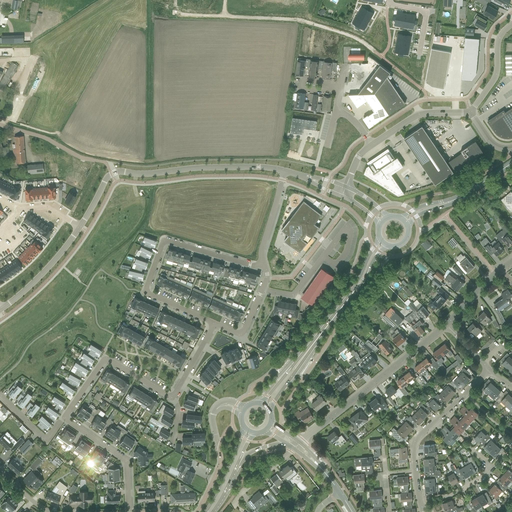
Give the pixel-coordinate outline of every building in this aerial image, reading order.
[(488,6),(483,13),(492,19),(497,11),(488,6)] [(361,7),(357,15),(363,18),(368,10),(369,8),(367,7),(366,9),(361,7)] [(368,10),(363,18),(369,22),(374,14),(370,11),(371,9),(369,8),(368,10)] [(393,16),(393,18),(395,19),(405,21),(406,13),(397,12),(396,17),(393,16)] [(406,13),(405,21),(414,22),(417,23),(417,21),(415,20),(416,15),(406,13)] [(357,15),(352,23),(356,26),(355,28),(357,29),(358,27),(363,19),(363,18),(357,15)] [(477,20),(475,25),(481,29),(484,30),(484,29),(487,25),(485,24),(486,22),(487,21),(477,15),(476,16),(477,16),(475,19),(477,20)] [(358,27),(357,29),(359,30),(360,28),(364,30),(369,22),(363,18),(363,19),(358,27)] [(393,18),(392,21),(395,21),(394,26),(404,28),(405,21),(395,19),(393,18)] [(405,21),(404,28),(413,29),(414,24),(417,25),(417,23),(414,22),(405,21)] [(466,30),(465,36),(474,37),(474,29),(466,29),(466,30)] [(397,34),(396,43),(403,44),(405,35),(405,32),(403,32),(402,34),(397,34)] [(405,35),(403,44),(410,46),(412,36),(407,35),(407,32),(405,32),(405,35)] [(465,37),(461,80),(464,80),(464,79),(471,79),(474,75),(475,74),(476,74),(480,38),(465,37)] [(396,43),(394,52),(399,53),(398,56),(401,57),(401,54),(403,44),(396,43)] [(401,54),(401,57),(403,57),(403,54),(408,55),(410,46),(403,44),(401,54)] [(444,88),(451,52),(431,48),(425,81),(432,86),(444,88)] [(298,60),(296,74),(303,75),(305,61),(298,60)] [(18,66),(12,62),(0,82),(0,89),(2,91),(18,66)] [(311,62),(309,76),(316,77),(318,63),(311,62)] [(324,62),(322,77),(329,78),(331,63),(324,62)] [(380,65),(358,94),(375,93),(383,83),(387,77),(391,73),(380,65)] [(383,83),(375,93),(389,114),(399,107),(405,103),(402,98),(401,98),(387,77),(383,83)] [(297,93),(296,107),(303,108),(305,94),(297,93)] [(374,112),(368,116),(368,115),(363,118),(364,120),(365,122),(369,128),(374,124),(373,124),(374,123),(374,124),(389,114),(375,93),(358,94),(348,95),(357,107),(367,101),(374,112)] [(330,111),(332,97),(324,96),(322,110),(330,111)] [(511,108),(504,113),(490,123),(489,123),(493,129),(494,131),(496,133),(499,135),(501,137),(504,138),(507,138),(511,138),(511,137),(511,108)] [(315,131),(317,121),(292,118),(290,133),(302,135),(303,129),(315,131)] [(454,172),(422,126),(404,138),(435,185),(454,172)] [(14,137),(15,142),(15,148),(12,149),(13,164),(25,163),(23,136),(14,137)] [(0,141),(0,140),(0,149),(3,149),(3,156),(9,156),(8,147),(3,147),(0,141)] [(482,153),(475,141),(460,151),(468,162),(482,153)] [(368,164),(369,165),(366,167),(364,173),(397,195),(403,191),(392,174),(404,166),(397,157),(395,159),(390,151),(388,149),(388,150),(384,152),(384,153),(380,155),(376,158),(372,161),(372,160),(372,161),(368,164),(368,163),(367,163),(368,164)] [(27,168),(24,169),(25,174),(28,174),(44,173),(43,164),(27,165),(27,168)] [(6,184),(2,193),(6,195),(10,186),(6,184)] [(10,186),(6,195),(10,197),(15,188),(10,186)] [(15,188),(10,197),(15,199),(19,190),(15,188)] [(70,193),(65,202),(70,205),(75,196),(77,194),(71,191),(70,193)] [(511,192),(501,200),(511,213),(511,192)] [(304,201),(281,230),(288,235),(284,240),(300,253),(313,237),(312,236),(316,231),(316,232),(320,228),(315,224),(322,215),(304,201)] [(29,214),(24,222),(27,224),(33,216),(29,214)] [(33,216),(27,224),(31,227),(37,219),(33,216)] [(498,217),(496,219),(500,224),(500,225),(503,229),(505,231),(508,229),(508,228),(507,228),(503,222),(501,220),(498,217)] [(37,219),(31,227),(35,229),(40,221),(37,219)] [(40,221),(35,229),(38,232),(39,232),(44,224),(40,221)] [(38,232),(38,233),(41,235),(42,235),(48,226),(44,224),(39,232),(38,232)] [(41,235),(41,236),(45,239),(47,237),(47,238),(52,229),(48,226),(42,235),(41,235)] [(499,237),(498,238),(501,243),(503,241),(504,242),(508,247),(509,247),(511,246),(510,245),(511,243),(511,239),(509,235),(508,234),(506,232),(505,232),(502,235),(499,237)] [(153,247),(156,241),(144,237),(143,242),(145,242),(144,246),(150,248),(151,246),(153,247)] [(456,246),(458,244),(453,237),(450,240),(456,246)] [(485,238),(480,242),(490,254),(491,256),(494,253),(497,256),(500,253),(501,253),(503,252),(503,251),(503,250),(501,248),(502,248),(498,243),(497,244),(492,247),(490,244),(485,238)] [(427,240),(421,245),(424,249),(430,244),(427,240)] [(35,241),(31,245),(38,252),(42,248),(35,241)] [(31,245),(28,248),(35,255),(38,252),(31,245)] [(149,258),(152,252),(141,246),(139,251),(141,252),(139,255),(146,259),(147,257),(149,258)] [(28,248),(25,251),(32,258),(35,255),(28,248)] [(168,249),(167,254),(166,253),(164,258),(167,259),(167,260),(173,262),(174,256),(173,256),(174,251),(168,249)] [(25,251),(22,254),(29,261),(32,258),(25,251)] [(22,254),(19,258),(26,265),(29,261),(22,254)] [(474,267),(464,255),(458,260),(463,266),(463,267),(464,268),(465,269),(466,269),(468,272),(467,272),(468,273),(474,267)] [(189,265),(189,264),(188,266),(194,268),(196,263),(197,263),(198,258),(192,256),(192,258),(189,258),(189,260),(190,261),(189,265)] [(145,269),(147,262),(136,258),(134,263),(136,264),(134,269),(141,271),(143,268),(145,269)] [(196,263),(194,268),(203,271),(204,265),(203,265),(204,260),(198,258),(197,263),(196,263)] [(16,260),(12,263),(17,271),(21,269),(16,260)] [(204,265),(203,271),(209,272),(209,270),(210,267),(210,266),(211,267),(212,264),(210,263),(210,262),(204,260),(203,265),(204,265)] [(210,266),(210,267),(209,270),(214,272),(215,268),(216,269),(218,264),(213,262),(212,264),(211,267),(210,266)] [(12,263),(8,266),(14,274),(17,271),(12,263)] [(214,272),(213,274),(219,275),(220,274),(224,275),(226,268),(223,267),(224,265),(218,264),(216,269),(215,268),(214,272)] [(453,268),(459,275),(463,272),(456,265),(453,268)] [(8,266),(4,268),(10,276),(14,274),(8,266)] [(224,275),(223,277),(233,280),(235,274),(234,274),(235,269),(229,267),(228,269),(226,268),(224,275)] [(4,268),(1,271),(6,279),(10,276),(4,268)] [(234,274),(235,274),(233,280),(238,281),(239,279),(240,275),(241,276),(242,273),(240,272),(240,270),(235,269),(234,274)] [(303,298),(315,306),(334,277),(322,269),(303,298)] [(142,280),(143,273),(130,270),(129,270),(128,275),(132,276),(131,279),(139,281),(139,279),(142,280)] [(239,279),(244,281),(245,281),(246,277),(247,277),(248,273),(243,271),(242,273),(241,276),(240,275),(239,279)] [(433,276),(435,277),(441,282),(444,277),(437,271),(433,276)] [(448,271),(445,274),(450,278),(461,287),(462,285),(463,286),(465,284),(464,283),(464,282),(457,277),(457,278),(448,271)] [(167,276),(166,276),(161,273),(156,284),(163,287),(163,286),(167,276)] [(245,281),(244,281),(244,283),(249,284),(251,278),(252,279),(253,274),(248,273),(247,277),(246,277),(245,281)] [(251,278),(249,284),(255,286),(256,284),(258,284),(259,281),(258,281),(259,276),(253,274),(252,279),(251,278)] [(450,278),(445,274),(443,277),(446,278),(445,279),(453,284),(451,286),(458,291),(461,287),(450,278)] [(173,279),(168,277),(167,276),(163,286),(169,289),(173,279)] [(441,282),(435,277),(432,281),(439,288),(443,284),(440,282),(441,282)] [(173,279),(169,289),(175,292),(179,282),(173,279)] [(185,284),(179,282),(175,292),(181,295),(185,284)] [(192,287),(185,284),(181,295),(187,297),(192,287)] [(195,301),(199,291),(193,288),(189,298),(195,301)] [(440,295),(433,303),(431,301),(428,304),(434,310),(437,306),(439,308),(449,296),(440,288),(436,292),(440,295)] [(511,305),(507,300),(511,296),(511,295),(507,289),(501,294),(503,297),(494,305),(497,309),(494,311),(497,313),(500,319),(502,325),(506,324),(502,316),(500,313),(499,311),(503,307),(506,311),(511,305)] [(205,293),(199,291),(195,301),(201,304),(205,293)] [(212,296),(205,293),(201,304),(207,306),(212,296)] [(140,300),(135,297),(133,302),(132,302),(130,305),(131,305),(130,309),(135,311),(136,309),(136,308),(140,300)] [(215,310),(220,300),(213,297),(209,307),(215,310)] [(140,300),(136,308),(136,309),(141,311),(144,302),(140,300)] [(226,302),(220,300),(215,310),(221,313),(226,302)] [(283,311),(285,302),(279,301),(278,306),(275,305),(273,314),(277,314),(277,312),(283,313),(283,311)] [(144,302),(141,311),(145,313),(149,304),(144,302)] [(226,302),(221,313),(227,315),(232,305),(226,302)] [(412,302),(407,306),(409,307),(410,308),(414,313),(417,316),(419,318),(419,317),(418,317),(421,314),(424,318),(430,314),(426,310),(420,303),(416,306),(412,302)] [(297,304),(291,303),(289,312),(292,312),(292,317),(297,318),(298,312),(295,311),(297,304)] [(149,304),(145,313),(150,315),(154,307),(149,304)] [(232,305),(227,315),(233,318),(238,308),(232,305)] [(159,309),(154,307),(150,315),(155,317),(159,309)] [(233,318),(239,321),(244,311),(238,308),(233,318)] [(395,311),(389,318),(392,320),(398,326),(403,319),(395,311)] [(481,315),(478,317),(479,319),(478,319),(480,321),(481,320),(481,321),(485,325),(487,322),(488,324),(492,321),(492,320),(489,317),(489,316),(488,314),(485,311),(484,312),(483,311),(480,314),(481,315)] [(159,312),(155,321),(157,322),(158,321),(162,323),(163,323),(163,322),(166,314),(167,314),(161,312),(159,312)] [(166,314),(163,322),(163,323),(167,325),(171,316),(167,314),(166,314)] [(171,316),(167,325),(172,327),(176,318),(171,316)] [(176,318),(172,327),(177,329),(180,321),(176,318)] [(269,325),(279,331),(282,325),(272,319),(269,325)] [(410,319),(407,321),(409,324),(419,335),(421,334),(422,334),(424,333),(423,332),(424,331),(420,326),(419,325),(423,322),(420,319),(417,322),(415,320),(412,322),(410,319)] [(390,323),(389,323),(395,329),(395,328),(398,326),(392,320),(390,323)] [(180,321),(177,329),(181,331),(185,323),(180,321)] [(185,323),(181,331),(186,333),(190,325),(185,323)] [(478,326),(477,327),(473,323),(467,328),(470,331),(471,330),(476,336),(482,331),(482,330),(484,328),(480,324),(478,326)] [(122,335),(127,327),(122,324),(121,325),(120,324),(119,328),(117,333),(122,335)] [(190,325),(186,333),(190,335),(191,335),(194,327),(190,325)] [(269,325),(266,330),(274,334),(273,335),(276,336),(279,331),(269,325)] [(190,335),(196,338),(196,337),(197,337),(198,334),(197,334),(200,329),(194,326),(194,327),(191,335),(190,335)] [(127,327),(122,335),(122,336),(122,335),(126,337),(131,330),(127,327)] [(395,333),(391,336),(393,339),(398,345),(405,340),(400,333),(397,329),(394,332),(395,333)] [(131,330),(126,337),(131,340),(135,332),(131,330)] [(266,330),(263,335),(270,340),(273,335),(274,334),(266,330)] [(491,338),(485,343),(480,348),(483,351),(495,340),(486,330),(485,332),(491,338)] [(140,335),(135,332),(131,340),(135,343),(140,335)] [(144,337),(140,335),(135,343),(140,345),(141,343),(142,341),(144,337)] [(142,341),(141,343),(144,345),(144,346),(149,349),(149,348),(153,341),(154,340),(149,338),(149,337),(147,335),(143,342),(142,341)] [(263,335),(260,340),(267,345),(270,340),(263,335)] [(387,344),(385,340),(386,339),(383,337),(378,343),(379,345),(378,345),(381,349),(384,352),(385,352),(387,354),(392,350),(389,347),(390,346),(388,343),(387,344)] [(259,340),(256,345),(263,349),(261,352),(265,353),(266,351),(264,350),(267,345),(260,340),(259,340)] [(365,343),(372,349),(375,346),(368,340),(365,343)] [(153,341),(149,348),(149,349),(153,351),(158,343),(153,341)] [(158,343),(153,351),(158,354),(162,346),(158,343)] [(101,350),(91,344),(88,348),(90,350),(87,354),(93,358),(95,355),(97,356),(101,350)] [(366,344),(363,347),(365,349),(370,353),(372,350),(367,346),(366,344)] [(453,354),(450,350),(445,344),(439,348),(444,355),(447,352),(450,356),(453,354)] [(162,346),(158,354),(162,356),(167,348),(162,346)] [(167,348),(162,356),(167,359),(171,351),(167,348)] [(236,348),(231,350),(231,351),(236,358),(235,358),(237,361),(242,358),(245,357),(243,349),(238,350),(236,348)] [(444,355),(439,348),(433,353),(438,359),(441,363),(444,361),(441,357),(444,355)] [(231,350),(226,352),(231,361),(235,358),(236,358),(231,351),(231,350)] [(175,353),(171,351),(167,359),(171,361),(175,353)] [(226,352),(226,351),(221,354),(222,357),(219,360),(224,367),(227,365),(232,362),(231,361),(226,352)] [(355,352),(353,355),(354,357),(358,362),(363,368),(366,366),(368,369),(377,362),(374,359),(375,358),(372,355),(372,356),(371,355),(363,362),(361,359),(360,358),(358,356),(359,355),(356,352),(355,352)] [(90,365),(94,360),(84,353),(81,357),(83,358),(80,363),(86,367),(88,364),(90,365)] [(175,353),(171,361),(175,363),(176,364),(180,356),(175,353)] [(454,357),(459,363),(462,361),(457,354),(454,357)] [(511,359),(506,354),(503,357),(500,360),(503,363),(502,364),(507,368),(511,363),(511,359)] [(176,364),(175,363),(175,364),(180,367),(183,362),(184,363),(185,360),(184,359),(185,358),(180,355),(180,356),(176,364)] [(246,359),(249,368),(250,368),(252,367),(252,368),(258,366),(258,365),(258,364),(259,362),(257,355),(249,358),(246,359)] [(356,367),(354,369),(349,373),(354,380),(358,377),(360,379),(364,375),(362,373),(363,373),(356,364),(358,362),(354,357),(350,361),(352,363),(354,365),(356,367)] [(426,358),(421,363),(425,369),(429,366),(429,365),(431,364),(435,368),(436,369),(439,367),(436,362),(432,358),(429,361),(426,358)] [(224,367),(219,360),(216,362),(213,359),(209,363),(210,364),(217,372),(218,372),(221,368),(224,367)] [(73,367),(70,371),(74,373),(80,377),(82,374),(84,375),(88,370),(76,362),(73,366),(73,367)] [(425,369),(421,363),(415,367),(417,370),(416,371),(419,374),(425,369)] [(210,364),(206,368),(206,369),(207,368),(213,376),(214,377),(218,373),(218,372),(217,372),(210,364)] [(448,372),(443,365),(440,368),(443,371),(445,374),(448,372)] [(207,368),(206,369),(202,372),(203,373),(209,379),(210,379),(213,376),(207,368)] [(459,376),(458,377),(466,384),(468,381),(470,379),(470,378),(472,376),(471,375),(466,370),(464,368),(461,371),(463,372),(462,373),(459,376)] [(104,371),(97,381),(99,383),(101,381),(105,383),(107,381),(111,373),(112,373),(107,370),(105,372),(104,371)] [(412,374),(411,375),(409,372),(403,376),(408,382),(414,377),(412,374)] [(111,373),(107,381),(111,383),(116,376),(111,373)] [(203,373),(199,377),(201,379),(198,384),(206,388),(207,385),(212,381),(210,379),(209,379),(203,373)] [(77,385),(80,379),(70,374),(67,378),(69,379),(68,383),(74,386),(75,384),(77,385)] [(420,374),(417,377),(421,381),(423,382),(423,383),(425,381),(420,374)] [(116,376),(111,383),(115,386),(120,379),(116,376)] [(408,382),(403,376),(397,381),(400,384),(398,385),(400,387),(399,388),(404,395),(405,396),(408,393),(404,387),(405,386),(404,385),(408,382)] [(349,384),(344,377),(335,384),(340,390),(349,384)] [(421,381),(417,377),(415,378),(420,385),(423,384),(423,383),(423,382),(421,381)] [(452,380),(450,383),(457,389),(457,390),(458,391),(460,388),(461,389),(466,384),(458,377),(454,382),(452,380)] [(124,381),(120,379),(115,386),(119,389),(125,381),(124,381)] [(129,384),(125,381),(119,389),(124,392),(129,384)] [(74,390),(62,382),(59,386),(67,391),(65,394),(67,396),(68,394),(70,395),(74,390)] [(448,386),(443,391),(451,397),(455,392),(456,393),(458,391),(457,390),(457,389),(450,383),(449,382),(447,384),(448,386)] [(488,394),(495,387),(490,382),(487,385),(485,383),(479,389),(481,392),(483,390),(488,394)] [(14,398),(21,389),(17,386),(16,387),(13,385),(8,391),(10,392),(9,394),(14,398)] [(404,395),(399,388),(396,390),(392,385),(386,390),(390,396),(394,393),(397,397),(399,395),(400,397),(404,395)] [(133,387),(129,394),(127,393),(125,398),(131,401),(132,399),(134,397),(133,397),(138,390),(133,387)] [(495,387),(488,394),(494,399),(494,398),(497,400),(500,397),(498,395),(500,392),(495,387)] [(142,392),(138,390),(133,397),(134,397),(138,400),(142,392)] [(188,395),(186,400),(197,404),(199,399),(198,398),(200,394),(194,391),(191,396),(188,395)] [(437,394),(435,396),(442,403),(443,404),(445,402),(446,402),(451,397),(443,391),(439,395),(437,394)] [(142,392),(138,400),(142,403),(147,395),(142,392)] [(17,404),(23,408),(31,396),(27,393),(24,397),(20,394),(16,399),(19,402),(17,404)] [(497,400),(494,404),(497,406),(501,402),(506,406),(511,399),(511,397),(508,394),(505,397),(502,394),(500,397),(497,400)] [(151,398),(147,395),(142,403),(146,405),(146,406),(151,397),(151,398)] [(320,395),(317,397),(318,399),(312,404),(316,410),(326,402),(320,395)] [(429,403),(428,404),(431,406),(436,411),(438,408),(440,406),(441,407),(443,404),(442,403),(435,396),(434,395),(432,398),(433,399),(432,400),(429,403)] [(64,403),(54,396),(51,400),(57,404),(54,408),(57,410),(59,407),(61,408),(64,403)] [(156,400),(151,397),(146,406),(151,409),(150,410),(153,412),(156,407),(153,405),(156,400)] [(386,399),(390,403),(392,407),(395,405),(389,397),(386,399)] [(387,405),(384,401),(381,398),(378,400),(376,398),(369,403),(375,410),(377,413),(382,409),(387,405)] [(186,400),(185,400),(183,405),(186,406),(186,412),(194,413),(195,409),(197,404),(186,400)] [(32,416),(39,407),(35,404),(34,406),(30,402),(25,408),(28,411),(27,412),(32,416)] [(81,417),(88,407),(84,404),(76,414),(78,415),(77,416),(80,418),(80,417),(81,417)] [(421,408),(416,413),(423,419),(428,415),(431,412),(422,404),(419,407),(421,408)] [(169,418),(173,411),(164,405),(162,409),(160,408),(158,412),(161,414),(162,414),(169,418)] [(464,406),(461,408),(473,419),(478,414),(471,408),(469,410),(464,406)] [(49,417),(51,419),(52,417),(54,419),(58,413),(48,407),(45,411),(51,414),(49,417)] [(92,410),(88,407),(81,417),(86,420),(90,414),(93,416),(97,410),(94,408),(92,410)] [(97,410),(93,416),(95,417),(91,424),(92,425),(91,426),(94,428),(94,427),(95,427),(102,417),(98,414),(100,410),(98,408),(97,410)] [(299,413),(298,411),(295,413),(298,418),(301,416),(305,422),(313,417),(307,408),(299,413)] [(473,419),(461,408),(459,411),(464,416),(462,418),(468,424),(473,419)] [(355,430),(368,420),(360,410),(349,419),(352,422),(350,424),(355,430)] [(199,415),(191,414),(187,413),(186,420),(191,420),(194,421),(193,421),(198,422),(200,422),(201,415),(199,415)] [(423,419),(416,413),(412,418),(410,416),(408,418),(410,420),(416,426),(418,424),(419,424),(423,419)] [(162,414),(161,414),(157,421),(168,427),(173,420),(169,418),(162,414)] [(51,424),(42,416),(38,419),(40,421),(37,425),(42,430),(45,427),(46,429),(51,424)] [(455,416),(452,419),(464,430),(468,424),(462,418),(460,421),(455,416)] [(107,420),(102,417),(95,427),(100,430),(104,424),(107,425),(111,420),(108,418),(107,420)] [(168,427),(157,421),(151,417),(149,421),(158,426),(155,432),(166,438),(170,433),(166,431),(168,427)] [(402,425),(401,426),(409,433),(411,430),(413,428),(414,429),(416,426),(410,420),(408,418),(407,417),(404,420),(406,421),(405,422),(402,425)] [(191,420),(186,420),(185,420),(182,419),(181,426),(193,427),(193,421),(194,421),(191,420)] [(464,430),(452,419),(449,422),(455,426),(452,429),(459,435),(464,430)] [(111,420),(107,425),(109,427),(105,434),(110,437),(115,429),(117,427),(112,424),(113,422),(111,420)] [(22,425),(19,428),(25,433),(28,430),(22,425)] [(397,431),(396,430),(394,428),(392,430),(392,431),(393,432),(393,434),(392,434),(392,435),(399,442),(401,440),(403,442),(407,439),(405,437),(409,433),(401,426),(397,431)] [(445,426),(443,429),(454,440),(459,435),(452,429),(450,431),(445,426)] [(64,442),(70,433),(65,429),(60,436),(58,434),(54,439),(57,441),(59,439),(64,442)] [(115,429),(110,437),(114,440),(119,433),(121,435),(123,432),(121,431),(120,432),(115,429)] [(454,440),(443,429),(440,432),(445,437),(443,439),(449,445),(454,440)] [(123,432),(121,435),(124,437),(119,444),(120,444),(119,445),(122,447),(123,446),(124,447),(131,437),(126,433),(127,432),(125,430),(123,432)] [(341,445),(346,441),(341,435),(339,437),(334,431),(327,437),(332,443),(335,440),(336,441),(337,440),(341,445)] [(486,435),(481,431),(474,438),(479,443),(480,443),(482,445),(490,436),(487,434),(486,435)] [(4,435),(0,438),(0,442),(5,447),(8,450),(9,448),(13,444),(6,437),(9,435),(9,434),(7,432),(4,435)] [(76,436),(70,433),(64,442),(68,446),(67,448),(70,450),(73,445),(71,443),(76,436)] [(204,433),(203,433),(200,433),(191,434),(192,437),(192,442),(201,442),(201,440),(202,439),(204,439),(204,433)] [(492,438),(490,436),(482,445),(484,447),(489,452),(496,444),(491,440),(492,438)] [(131,437),(124,447),(128,450),(133,443),(135,445),(137,442),(135,440),(131,437)] [(14,445),(17,449),(24,441),(21,438),(17,442),(14,445)] [(28,439),(21,447),(26,451),(33,444),(28,439)] [(380,447),(380,439),(369,441),(370,448),(375,447),(376,452),(373,452),(374,457),(380,456),(380,447)] [(73,445),(70,450),(73,452),(74,450),(79,453),(86,443),(81,440),(76,447),(73,445)] [(86,443),(79,453),(83,457),(82,458),(85,460),(88,456),(86,454),(91,447),(86,443)] [(496,444),(489,452),(494,457),(494,456),(497,458),(504,450),(501,447),(500,449),(496,444)] [(437,451),(434,451),(434,445),(424,446),(424,453),(425,453),(426,456),(435,455),(437,455),(437,451)] [(147,464),(146,453),(138,447),(134,454),(138,457),(139,465),(147,464)] [(390,449),(391,457),(395,456),(395,454),(399,453),(400,459),(401,459),(401,463),(408,462),(407,458),(406,447),(399,448),(390,449)] [(91,457),(88,456),(85,460),(88,462),(89,461),(93,465),(101,454),(96,451),(91,457)] [(101,454),(93,465),(98,468),(97,469),(101,471),(104,466),(101,464),(106,457),(101,454)] [(426,459),(424,459),(424,466),(435,465),(434,458),(436,458),(435,455),(426,456),(426,459)] [(56,456),(54,459),(59,465),(62,462),(56,456)] [(42,461),(38,457),(31,465),(35,468),(42,461)] [(373,464),(372,457),(355,459),(356,466),(367,465),(368,469),(365,469),(366,474),(373,473),(372,464),(373,464)] [(479,470),(473,459),(471,457),(467,459),(468,461),(464,463),(465,466),(470,475),(476,472),(479,470)] [(24,467),(13,458),(7,465),(11,469),(13,471),(14,470),(18,474),(24,467)] [(180,463),(177,470),(181,472),(182,472),(186,474),(183,480),(190,483),(194,474),(187,471),(184,469),(185,466),(189,468),(192,463),(182,458),(180,463)] [(118,468),(114,468),(114,465),(110,462),(107,468),(108,468),(108,469),(108,474),(108,475),(119,474),(118,468)] [(292,487),(287,481),(297,474),(292,467),(291,468),(290,467),(289,468),(287,464),(284,466),(284,467),(282,469),(280,471),(279,471),(285,478),(283,480),(289,489),(292,487)] [(424,473),(425,476),(436,475),(441,474),(440,471),(439,470),(435,470),(435,465),(424,466),(425,473),(424,473)] [(470,475),(465,466),(459,469),(458,468),(455,469),(462,481),(465,479),(464,478),(470,475)] [(38,477),(39,477),(37,476),(34,474),(36,472),(33,469),(29,473),(30,474),(25,480),(29,484),(29,485),(31,486),(35,489),(43,481),(38,477)] [(453,473),(447,476),(450,480),(448,480),(449,481),(448,481),(450,484),(452,483),(453,485),(458,482),(459,482),(462,481),(455,469),(452,471),(453,473)] [(108,475),(108,474),(106,474),(107,481),(104,481),(105,484),(106,484),(110,484),(111,484),(110,481),(119,480),(119,474),(108,475)] [(283,482),(282,481),(276,474),(270,479),(274,484),(270,488),(275,494),(279,491),(276,488),(283,482)] [(364,474),(353,475),(354,483),(356,483),(356,487),(358,487),(358,491),(365,491),(364,482),(365,482),(364,474)] [(511,481),(504,474),(499,479),(499,480),(497,482),(506,490),(508,487),(507,486),(511,481)] [(436,475),(425,476),(425,479),(424,479),(425,486),(435,485),(434,478),(436,478),(436,475)] [(397,479),(393,479),(394,486),(401,485),(403,485),(404,489),(401,489),(402,494),(408,493),(407,484),(408,484),(408,477),(397,478),(397,479)] [(47,491),(45,498),(58,503),(67,487),(59,481),(55,486),(59,489),(55,494),(47,491)] [(495,484),(490,489),(491,490),(489,491),(497,500),(499,497),(498,496),(502,491),(504,492),(506,490),(497,482),(495,484)] [(73,484),(68,492),(75,492),(77,487),(76,486),(77,485),(74,484),(74,485),(73,484)] [(435,491),(435,485),(425,486),(426,493),(427,496),(438,495),(438,491),(435,491)] [(374,508),(382,507),(381,498),(382,498),(381,490),(369,491),(370,499),(377,498),(377,503),(373,504),(374,508)] [(107,491),(107,496),(107,503),(109,503),(109,504),(113,504),(113,503),(119,502),(119,501),(120,501),(120,497),(119,497),(119,495),(114,496),(114,494),(115,494),(115,491),(107,491)] [(145,491),(138,491),(139,502),(154,501),(153,493),(145,493),(145,491)] [(253,497),(250,499),(254,503),(251,506),(254,510),(255,511),(258,508),(256,506),(262,502),(264,504),(268,500),(265,496),(263,497),(262,495),(259,491),(254,495),(255,496),(253,497)] [(80,493),(80,496),(69,496),(69,504),(76,504),(78,503),(79,503),(79,506),(87,505),(87,502),(91,502),(91,496),(86,496),(86,493),(80,493)] [(170,494),(170,503),(196,502),(195,493),(170,494)] [(398,494),(398,495),(395,495),(395,497),(400,497),(401,501),(407,500),(407,504),(405,505),(406,510),(412,509),(411,500),(412,500),(411,493),(408,493),(402,494),(398,494)] [(488,505),(492,503),(487,493),(483,495),(483,494),(477,497),(482,506),(488,503),(488,505)] [(511,497),(511,496),(510,495),(502,503),(505,505),(511,497)] [(3,503),(1,505),(5,509),(7,507),(12,511),(18,505),(8,497),(3,503)] [(482,506),(477,497),(471,501),(471,502),(468,503),(472,509),(470,510),(470,511),(475,511),(477,511),(476,510),(477,509),(478,510),(481,508),(481,507),(482,506)] [(306,500),(297,508),(305,509),(307,501),(306,500)] [(453,501),(452,501),(452,500),(442,503),(445,510),(446,511),(448,511),(462,507),(460,508),(460,507),(457,508),(456,506),(454,507),(454,505),(455,505),(453,501)]
